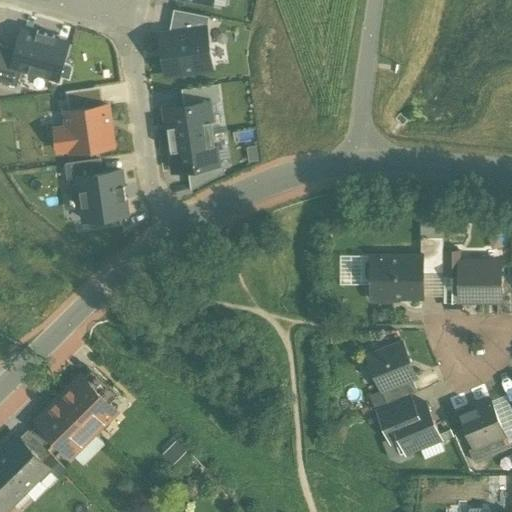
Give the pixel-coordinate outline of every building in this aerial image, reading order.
[(169,33),(205,28),(206,30),(206,29),(209,16),(174,9),(169,33)] [(169,33),(161,34),(167,74),(211,68),(206,30),(205,28),(169,33)] [(58,78),(68,43),(54,39),(55,35),(37,30),(36,34),(22,30),(17,48),(12,66),(22,68),(58,78)] [(22,68),(12,66),(17,48),(0,43),(0,80),(17,86),(22,68)] [(184,105),(209,101),(209,103),(220,101),(217,83),(181,89),(184,105)] [(169,139),(213,133),(209,103),(209,101),(184,105),(165,107),(169,139)] [(114,145),(108,105),(65,111),(67,126),(65,127),(68,149),(70,149),(71,151),(114,145)] [(68,149),(65,127),(55,128),(58,150),(68,149)] [(213,133),(169,139),(174,171),(188,169),(218,164),(217,163),(213,133)] [(78,177),(78,176),(102,173),(100,158),(65,164),(67,179),(78,177)] [(217,163),(218,164),(188,169),(191,189),(224,172),(222,162),(217,163)] [(102,173),(78,176),(78,177),(84,220),(127,214),(125,198),(126,198),(122,170),(102,173)] [(361,213),(334,215),(335,231),(363,229),(361,213)] [(420,214),(421,237),(443,237),(444,214),(420,214)] [(443,237),(421,237),(421,256),(422,257),(422,273),(444,273),(444,252),(443,237)] [(461,252),(444,252),(444,273),(460,273),(460,262),(461,262),(461,252)] [(372,259),(372,257),(371,255),(340,255),(340,284),(372,284),(372,280),(367,275),(367,264),(372,259)] [(421,256),(372,257),(372,259),(367,264),(367,275),(372,280),(372,284),(372,300),(397,300),(400,297),(422,296),(422,273),(422,257),(421,256)] [(461,262),(460,262),(460,273),(460,300),(500,300),(500,262),(461,262)] [(444,273),(422,273),(422,296),(444,296),(444,273)] [(460,273),(444,273),(444,296),(444,302),(460,301),(460,300),(460,273)] [(402,343),(369,356),(382,389),(412,377),(415,376),(402,343)] [(101,394),(82,376),(60,398),(94,432),(116,410),(109,403),(101,394)] [(412,377),(382,389),(388,404),(410,394),(417,391),(412,377)] [(109,386),(101,394),(109,403),(118,394),(109,386)] [(388,404),(377,408),(389,438),(391,441),(400,438),(391,417),(415,407),(410,394),(388,404)] [(511,427),(511,411),(505,395),(491,401),(503,431),(511,427)] [(94,432),(60,398),(37,421),(55,439),(64,448),(71,455),(72,453),(94,432)] [(490,400),(459,413),(474,448),(505,435),(503,431),(491,401),(490,400)] [(415,407),(391,417),(400,438),(406,452),(411,450),(441,438),(426,403),(415,407)] [(511,427),(503,431),(505,435),(508,443),(511,441),(511,427)] [(47,448),(28,429),(20,438),(44,462),(53,454),(47,448)] [(104,443),(94,432),(72,453),(84,465),(104,443)] [(505,435),(474,448),(470,450),(474,462),(510,447),(508,443),(505,435)] [(44,462),(20,438),(1,456),(0,454),(0,463),(25,489),(35,499),(47,487),(37,477),(48,466),(44,462)] [(411,450),(406,452),(400,438),(391,441),(389,438),(382,441),(389,457),(400,462),(413,457),(411,450)] [(55,439),(47,448),(53,454),(55,457),(64,448),(55,439)] [(25,489),(0,463),(0,508),(2,511),(25,489)]
